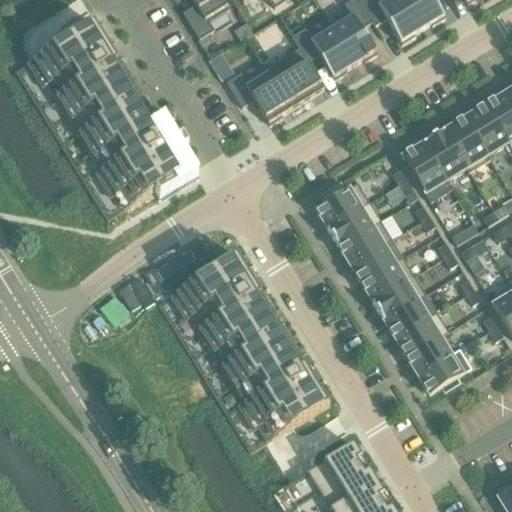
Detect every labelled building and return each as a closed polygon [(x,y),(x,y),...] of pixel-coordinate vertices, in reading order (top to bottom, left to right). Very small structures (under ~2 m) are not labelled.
[(188,0),(195,10),(182,17),(199,44),(214,35),(209,26),(229,14),(220,0),(188,0)] [(357,1),(356,1),(375,31),(386,24),(401,49),(414,41),(413,39),(422,34),(400,0),(384,0),(377,5),(373,0),(367,0),(359,5),(357,1)] [(400,0),(422,34),(430,28),(432,31),(445,23),(430,0),(400,0)] [(461,0),(467,9),(480,1),(479,0),(461,0)] [(348,17),(329,29),(354,70),(362,65),(364,67),(377,59),(361,33),(372,27),(374,31),(375,31),(356,1),(343,9),(348,17)] [(42,60),(15,77),(107,227),(186,178),(94,28),(42,60)] [(291,41),(298,53),(307,67),(318,60),(322,66),(333,85),(347,77),(345,75),(354,70),(329,29),(309,41),(304,33),(291,41)] [(298,53),(264,74),(289,115),(323,94),(324,94),(307,67),(298,53)] [(240,78),(226,87),(241,112),(253,105),(269,130),(282,122),(281,120),(289,115),(264,74),(245,86),(240,78)] [(511,109),(504,97),(484,110),(507,148),(511,144),(511,109)] [(484,110),(463,122),(489,165),(490,164),(488,160),(507,148),(484,110)] [(463,122),(443,135),(469,177),(489,165),(463,122)] [(443,135),(422,147),(446,186),(465,174),(468,178),(469,177),(443,135)] [(422,147),(401,161),(424,199),(430,207),(451,194),(446,186),(422,147)] [(400,174),(391,179),(398,189),(406,184),(400,174)] [(406,184),(398,189),(404,200),(412,194),(406,184)] [(328,206),(314,214),(326,233),(369,207),(357,188),(342,197),(339,193),(325,201),(328,206)] [(369,207),(326,233),(338,252),(380,226),(379,225),(371,230),(361,213),(369,208),(369,207)] [(503,210),(493,216),(498,225),(508,218),(503,210)] [(422,211),(414,216),(420,226),(429,221),(422,211)] [(493,216),(482,222),(488,231),(498,225),(493,216)] [(429,221),(420,226),(427,236),(435,231),(429,221)] [(511,225),(502,231),(507,240),(511,236),(511,225)] [(380,226),(338,252),(349,270),(391,244),(380,226)] [(472,229),(451,242),(456,250),(478,237),(472,229)] [(507,240),(502,231),(492,238),(497,246),(507,240)] [(391,244),(349,270),(360,288),(403,262),(402,261),(394,267),(384,250),(392,245),(391,244)] [(445,248),(437,253),(443,263),(451,258),(445,248)] [(476,259),(471,251),(460,257),(465,266),(476,259)] [(218,272),(157,309),(249,459),(280,440),(328,410),(311,381),(306,373),(253,288),(236,260),(234,262),(231,257),(215,267),(218,272)] [(451,258),(443,263),(449,273),(458,268),(451,258)] [(403,262),(360,288),(371,307),(414,281),(403,262)] [(414,281),(371,307),(383,325),(425,299),(414,281)] [(468,285),(459,290),(465,300),(474,295),(468,285)] [(511,293),(511,291),(489,305),(511,341),(511,293)] [(474,295),(465,300),(472,310),(480,305),(474,295)] [(425,299),(383,325),(394,344),(436,318),(436,317),(428,322),(418,305),(426,300),(425,299)] [(436,318),(394,344),(405,362),(448,336),(436,318)] [(490,321),(482,327),(488,337),(496,332),(490,321)] [(496,332),(488,337),(494,347),(503,342),(496,332)] [(448,336),(405,362),(417,380),(451,360),(440,342),(448,337),(448,336)] [(451,360),(417,380),(428,400),(442,392),(444,396),(458,388),(456,383),(463,379),(451,360)] [(290,488),(283,492),(294,510),(295,511),(390,511),(386,504),(376,488),(374,486),(363,468),(353,452),(352,449),(316,471),(315,472),(303,480),(290,487),(290,488)] [(511,511),(511,493),(498,502),(504,511),(511,511)]
